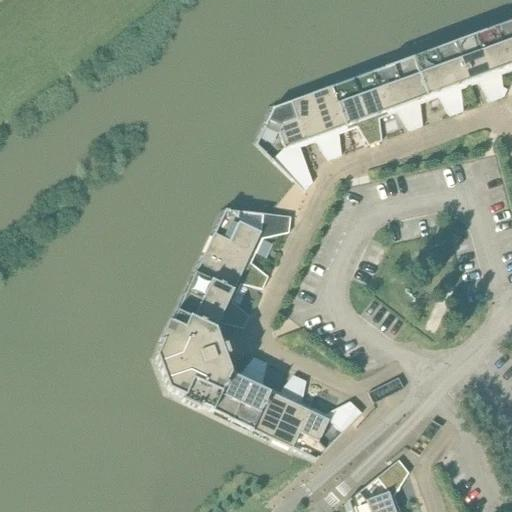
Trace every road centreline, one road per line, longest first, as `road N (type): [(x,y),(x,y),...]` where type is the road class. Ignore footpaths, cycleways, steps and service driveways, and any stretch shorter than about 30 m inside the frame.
road 1 (residential): [(511,137),(503,113),(328,175),(252,345),(353,395),(409,365),(435,388)]
road 2 (residential): [(298,511),(435,388)]
road 3 (residential): [(435,388),(454,431),(420,473),(434,511)]
